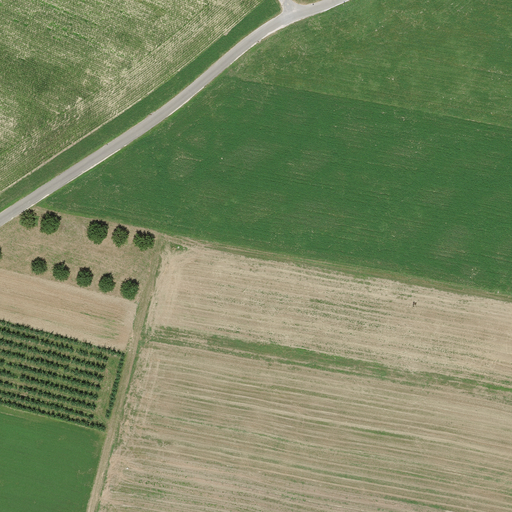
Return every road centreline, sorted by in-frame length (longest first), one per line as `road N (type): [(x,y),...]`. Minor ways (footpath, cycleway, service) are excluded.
road 1 (unclassified): [(338,0),(270,24),(127,135),(0,218)]
road 2 (track): [(89,511),(135,326)]
